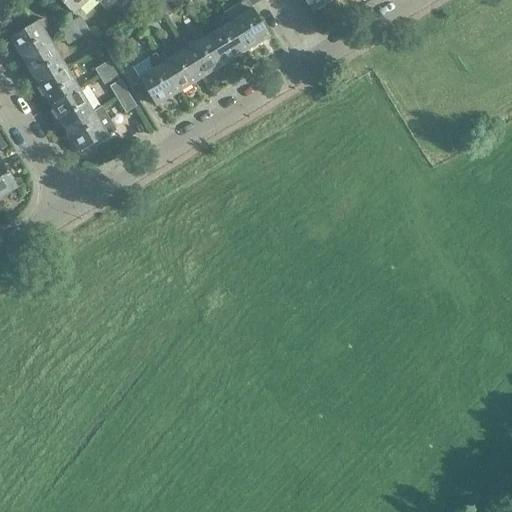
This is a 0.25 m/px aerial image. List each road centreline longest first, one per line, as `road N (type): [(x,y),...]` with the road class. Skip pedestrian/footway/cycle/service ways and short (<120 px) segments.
road 1 (residential): [(73,209),(419,0)]
road 2 (track): [(420,178),(347,43)]
road 3 (residential): [(73,209),(0,87)]
